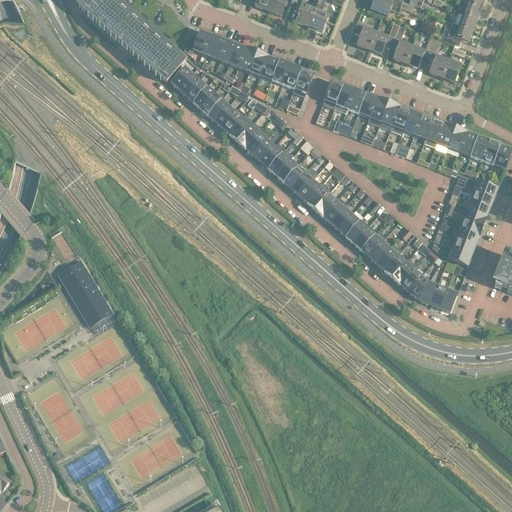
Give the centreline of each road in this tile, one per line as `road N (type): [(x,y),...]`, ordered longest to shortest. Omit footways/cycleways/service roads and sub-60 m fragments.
road 1 (residential): [(69,0),(92,34),(396,303),(427,321),(455,330),(465,325),(511,205)]
road 2 (primary): [(511,350),(445,351),(402,334),(88,61),(61,26)]
road 3 (secondary): [(0,262),(30,192),(37,141),(33,81),(5,0)]
road 4 (secondary): [(0,10),(23,81),(28,138),(22,188),(0,245)]
road 5 (residential): [(301,128),(435,178),(416,229)]
road 6 (residential): [(332,58),(190,0)]
road 7 (residential): [(416,229),(301,128)]
road 8 (residential): [(462,109),(332,58)]
road 9 (tertiary): [(0,191),(39,251),(0,301)]
road 10 (tertiary): [(0,382),(43,474),(46,500)]
